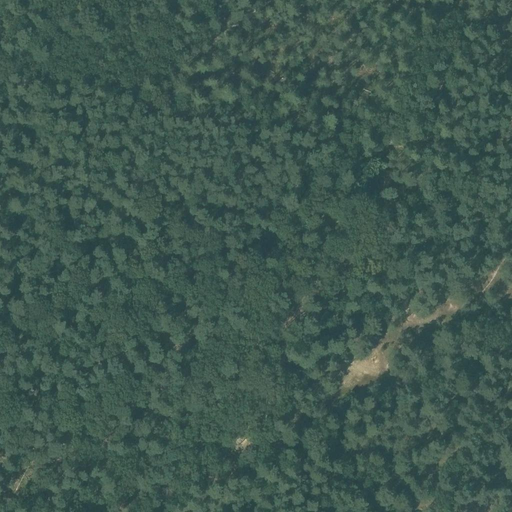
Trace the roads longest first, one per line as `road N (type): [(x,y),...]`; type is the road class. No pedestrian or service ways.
road 1 (track): [(117,75),(169,64),(262,0)]
road 2 (track): [(117,75),(51,79),(0,55)]
